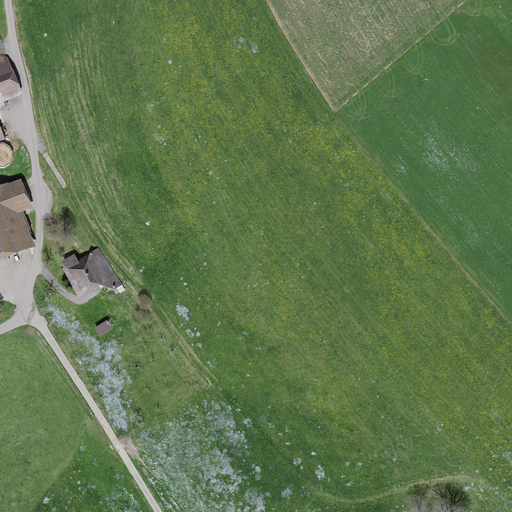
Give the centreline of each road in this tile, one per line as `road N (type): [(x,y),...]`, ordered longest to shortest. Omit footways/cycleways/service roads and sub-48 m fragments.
road 1 (track): [(7,0),(35,184),(39,249),(27,318)]
road 2 (track): [(152,511),(44,330),(27,318),(0,326)]
